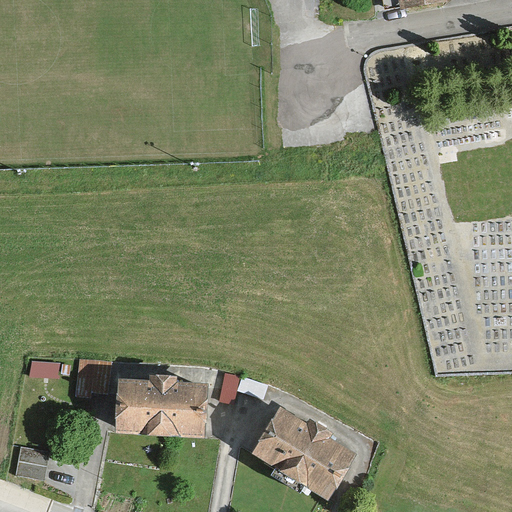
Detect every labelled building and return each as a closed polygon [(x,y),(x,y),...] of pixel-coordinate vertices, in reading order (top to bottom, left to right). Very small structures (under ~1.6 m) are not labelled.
[(448,0),(382,0),(385,13),(449,2),(448,0)] [(112,363),(81,360),(79,397),(109,399),(112,363)] [(59,364),(34,363),(33,377),(58,379),(59,364)] [(154,381),(125,379),(122,431),(209,437),(212,385),(181,383),(181,376),(154,374),(154,381)] [(240,378),(226,375),(222,402),(236,405),(240,378)] [(269,386),(245,379),(241,394),(265,401),(269,386)] [(311,424),(285,407),(257,451),(261,454),(256,462),(273,473),(278,465),(331,500),(361,454),(333,436),(336,432),(315,418),(311,424)] [(50,453),(22,449),(17,477),(46,482),(50,453)]
